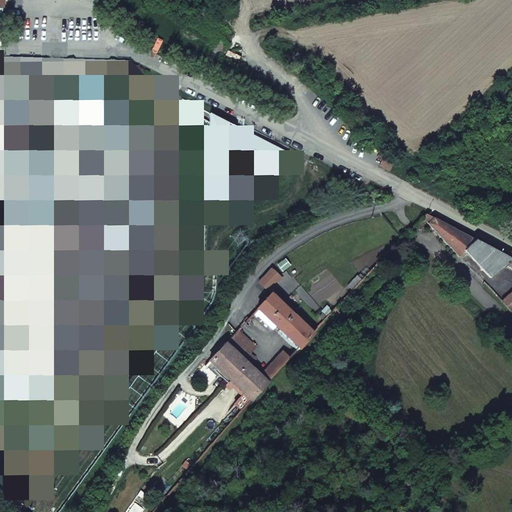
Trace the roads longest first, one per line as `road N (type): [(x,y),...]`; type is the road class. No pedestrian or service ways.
road 1 (unknown): [(109,511),(264,283),(296,255),(394,204)]
road 2 (residential): [(0,49),(126,54),(394,192)]
road 3 (residential): [(511,319),(417,234),(394,192)]
road 4 (residential): [(394,192),(511,253)]
